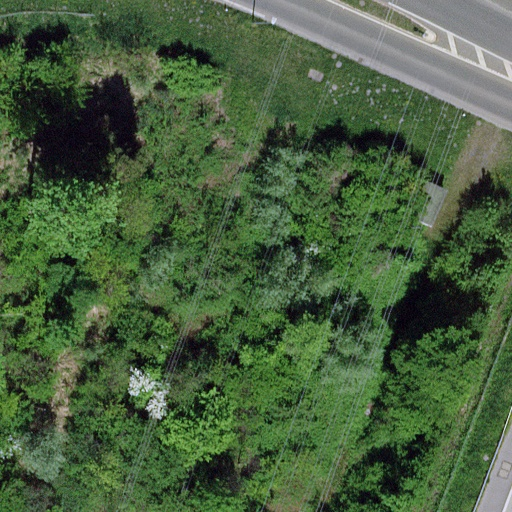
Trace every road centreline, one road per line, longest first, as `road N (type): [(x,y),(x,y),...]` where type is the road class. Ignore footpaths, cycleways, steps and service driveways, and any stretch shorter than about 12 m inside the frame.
road 1 (track): [(508,65),(434,245)]
road 2 (secondary): [(303,0),(379,28),(463,44)]
